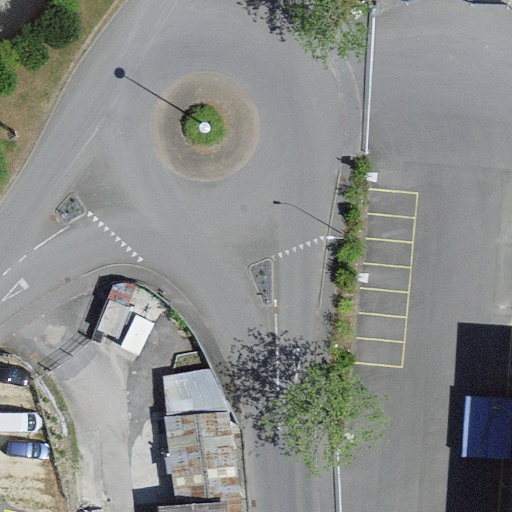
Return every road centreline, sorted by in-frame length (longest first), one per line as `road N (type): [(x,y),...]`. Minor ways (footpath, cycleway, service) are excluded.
road 1 (residential): [(284,511),(260,259),(208,121)]
road 2 (residential): [(0,292),(85,210),(208,121)]
road 3 (residential): [(208,121),(234,0)]
